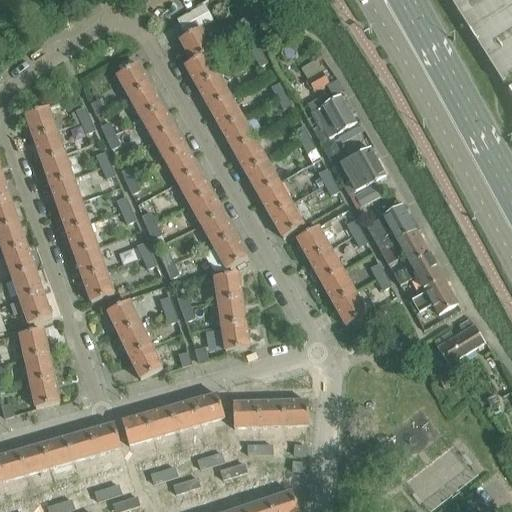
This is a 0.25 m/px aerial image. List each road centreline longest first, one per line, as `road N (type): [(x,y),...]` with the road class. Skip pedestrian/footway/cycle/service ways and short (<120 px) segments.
road 1 (residential): [(296,359),(112,37),(94,33),(0,98)]
road 2 (residential): [(0,115),(102,417)]
road 3 (secondary): [(360,0),(511,266)]
road 4 (secondary): [(511,183),(408,0)]
road 5 (residential): [(102,417),(296,359)]
road 6 (residential): [(321,511),(312,386),(296,359)]
